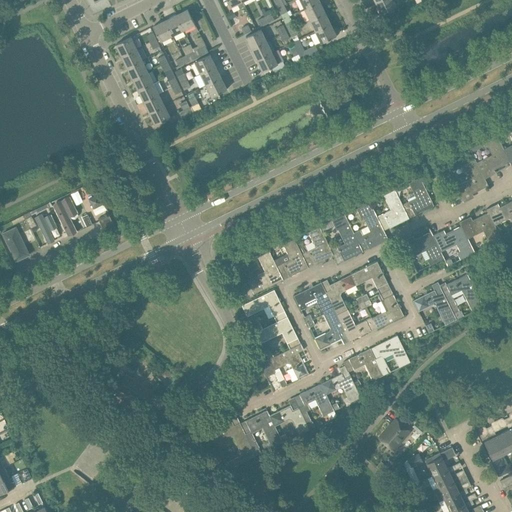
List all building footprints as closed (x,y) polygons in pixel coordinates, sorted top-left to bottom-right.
[(243,1),(242,0),(227,0),(231,6),(230,6),(231,7),(237,4),(240,9),(245,6),(243,2),(243,1)] [(300,0),(305,9),(320,1),(319,0),(300,0)] [(392,0),(379,0),(376,2),(381,14),(396,6),(392,0)] [(325,13),(320,1),(305,9),(310,20),(325,13)] [(287,11),(284,5),(277,8),(283,19),(293,14),(290,10),(287,11)] [(188,9),(176,15),(183,30),(195,24),(195,23),(195,24),(190,13),(188,10),(188,9)] [(235,17),(232,12),(227,14),(229,20),(235,17)] [(271,13),(264,16),(267,23),(274,20),(271,13)] [(316,32),(331,24),(325,13),(310,20),(316,32)] [(183,30),(176,15),(165,21),(172,36),(183,30)] [(267,23),(264,16),(257,20),(260,26),(267,23)] [(285,24),(289,30),(295,27),(292,20),(285,24)] [(161,41),(172,36),(165,21),(153,26),(161,41)] [(251,30),(248,24),(241,28),(244,34),(251,30)] [(286,31),(283,24),(276,28),(280,34),(286,31)] [(331,24),(316,32),(321,43),(336,36),(331,24)] [(295,27),(289,30),(292,37),(299,34),(295,27)] [(251,48),(266,41),(261,30),(247,37),(246,36),(246,37),(251,48)] [(289,38),(286,31),(280,34),(283,41),(289,38)] [(150,42),(156,39),(153,32),(147,35),(150,42)] [(116,44),(121,56),(136,49),(131,37),(116,44)] [(159,46),(156,39),(150,42),(153,49),(159,46)] [(295,47),(299,54),(301,59),(323,48),(320,42),(305,50),(300,39),(294,42),(294,43),(293,43),(295,47)] [(257,60),(272,53),(266,41),(251,48),(257,60)] [(206,45),(194,51),(197,58),(209,52),(208,51),(206,45)] [(292,57),(299,54),(295,47),(289,50),(292,57)] [(121,56),(127,67),(142,60),(136,49),(121,56)] [(186,63),(197,58),(194,51),(182,57),(186,63)] [(272,53),(257,60),(263,72),(264,71),(263,71),(272,67),(278,64),(272,53)] [(161,65),(167,62),(164,55),(158,58),(161,65)] [(195,62),(200,74),(216,66),(210,55),(195,62)] [(186,63),(182,57),(176,60),(179,66),(186,63)] [(142,60),(127,67),(133,78),(147,71),(142,60)] [(170,68),(167,62),(161,65),(164,71),(170,68)] [(200,74),(206,85),(221,77),(216,66),(200,74)] [(181,83),(187,80),(182,68),(175,72),(181,83)] [(133,78),(138,90),(153,83),(147,71),(133,78)] [(175,77),(168,81),(172,88),(178,85),(175,77)] [(227,89),(221,77),(206,85),(212,96),(226,89),(226,90),(227,89)] [(187,80),(181,83),(184,90),(190,87),(187,80)] [(144,101),(158,94),(153,83),(138,90),(144,101)] [(182,91),(178,85),(172,88),(175,94),(182,91)] [(149,112),(163,106),(158,94),(144,101),(149,112)] [(199,103),(195,96),(188,99),(192,107),(199,103)] [(190,107),(186,100),(180,103),(183,110),(178,112),(181,118),(193,112),(191,107),(190,107)] [(169,117),(163,106),(149,112),(155,124),(156,124),(169,117)] [(511,144),(503,148),(510,162),(511,165),(511,126),(509,128),(511,133),(511,144)] [(510,162),(503,148),(497,134),(482,141),(485,147),(490,145),(495,156),(489,159),(487,156),(476,162),(483,175),(510,162)] [(483,175),(476,162),(475,158),(461,165),(463,171),(468,169),(473,180),(467,183),(466,181),(459,184),(457,180),(453,182),(463,203),(458,193),(464,190),(467,196),(488,186),(490,190),(490,189),(483,175)] [(416,197),(402,203),(402,204),(409,218),(434,206),(420,177),(409,183),(416,197)] [(88,185),(91,192),(96,189),(93,183),(88,185)] [(391,210),(377,216),(384,230),(409,218),(402,204),(402,203),(395,189),(384,195),(391,210)] [(89,199),(93,208),(102,203),(98,194),(89,199)] [(53,205),(69,235),(76,231),(69,217),(78,213),(70,196),(53,205)] [(511,200),(494,209),(489,212),(492,219),(495,225),(506,220),(505,217),(511,214),(511,216),(511,226),(511,227),(511,228),(511,200)] [(356,208),(361,218),(364,217),(368,225),(354,232),(363,251),(388,239),(384,230),(377,216),(374,211),(369,202),(356,208)] [(460,222),(468,238),(479,233),(478,230),(484,227),(489,238),(484,240),(487,246),(502,239),(495,225),(492,219),(489,212),(467,223),(465,220),(460,222)] [(35,217),(48,244),(55,241),(50,230),(57,227),(51,214),(44,218),(42,214),(35,217)] [(82,217),(87,227),(92,224),(88,214),(82,217)] [(354,232),(349,223),(345,214),(332,221),(336,230),(339,228),(346,243),(338,247),(335,241),(329,244),(332,250),(331,250),(334,255),(333,255),(337,264),(363,251),(354,232)] [(26,218),(31,228),(36,225),(31,216),(26,218)] [(115,230),(109,217),(98,222),(101,227),(100,227),(104,235),(115,230)] [(20,221),(25,231),(30,228),(25,219),(20,221)] [(433,235),(441,251),(452,246),(451,243),(457,240),(462,251),(457,253),(461,260),(475,252),(468,238),(460,222),(459,222),(461,226),(441,236),(439,232),(433,235)] [(2,233),(16,262),(30,255),(16,226),(2,233)] [(329,244),(322,232),(320,226),(308,232),(315,247),(302,254),(304,259),(310,255),(315,264),(333,255),(334,255),(331,250),(332,250),(329,244)] [(402,241),(410,258),(422,252),(420,250),(426,247),(432,257),(427,259),(430,265),(444,258),(441,251),(433,235),(431,232),(410,242),(408,238),(402,241)] [(276,266),(283,279),(289,276),(308,267),(304,259),(302,254),(294,238),(283,244),(290,259),(276,266)] [(283,280),(283,279),(276,266),(269,251),(258,256),(266,271),(247,280),(254,294),(283,280)] [(351,274),(356,285),(372,278),(380,294),(391,288),(377,261),(351,274)] [(334,309),(337,315),(348,309),(341,295),(342,292),(356,285),(351,274),(330,285),(327,280),(321,282),(334,309)] [(440,285),(446,298),(456,319),(464,316),(461,310),(459,311),(452,295),(462,290),(473,311),(483,306),(467,274),(446,284),(445,282),(440,285)] [(294,295),(301,310),(307,307),(306,306),(317,301),(323,314),(334,309),(321,282),(294,295)] [(446,325),(456,319),(446,298),(440,285),(438,282),(432,285),(434,290),(413,300),(418,311),(433,304),(436,305),(446,325)] [(387,310),(371,317),(377,328),(377,329),(404,316),(391,288),(380,294),(387,310)] [(277,322),(287,317),(284,311),(285,311),(274,289),(242,305),(247,316),(269,306),(277,322)] [(372,304),(369,299),(364,301),(366,306),(366,307),(372,304)] [(349,341),(337,315),(334,309),(323,314),(330,328),(329,331),(315,338),(320,349),(341,338),(344,344),(349,341)] [(337,315),(349,341),(350,341),(372,330),(371,330),(376,328),(377,328),(371,317),(355,325),(348,309),(337,315)] [(277,322),(263,329),(255,332),(261,343),(282,333),(287,343),(290,349),(301,343),(287,316),(287,317),(277,322)] [(315,325),(312,319),(307,322),(310,327),(315,325)] [(253,327),(255,332),(263,329),(260,323),(253,327)] [(434,330),(431,323),(425,326),(429,333),(434,330)] [(371,349),(376,359),(384,375),(389,372),(386,367),(388,366),(383,356),(392,351),(399,367),(410,362),(397,335),(376,346),(371,349)] [(301,343),(290,349),(276,356),(274,357),(268,359),(259,364),(266,377),(275,372),(274,370),(288,363),(291,364),(298,379),(309,373),(298,352),(304,350),(301,343)] [(384,375),(376,359),(371,349),(370,348),(349,359),(343,362),(345,365),(348,372),(365,364),(373,380),(384,375)] [(148,359),(135,351),(128,361),(132,364),(137,358),(145,364),(148,359)] [(266,354),(268,359),(274,357),(271,351),(266,354)] [(356,389),(354,383),(348,372),(345,365),(339,368),(342,373),(321,383),(326,394),(341,387),(343,388),(350,402),(360,397),(356,389)] [(184,384),(164,367),(154,378),(174,395),(184,384)] [(153,391),(126,373),(115,388),(142,406),(153,391)] [(354,383),(356,389),(362,386),(359,380),(354,383)] [(331,405),(326,394),(321,383),(299,394),(302,400),(296,403),(298,407),(309,429),(315,426),(312,421),(311,421),(307,412),(310,410),(307,403),(315,399),(323,416),(329,413),(334,410),(331,405)] [(337,402),(331,405),(334,410),(340,408),(337,402)] [(270,415),(275,426),(289,419),(292,420),(299,434),(309,429),(298,407),(293,410),(291,405),(270,415)] [(253,450),(256,455),(261,453),(259,448),(259,447),(251,431),(261,426),(272,447),(283,442),(280,437),(276,429),(275,426),(270,415),(267,410),(246,420),(240,423),(253,450)] [(253,450),(240,423),(235,412),(229,415),(231,421),(210,431),(218,447),(222,446),(223,443),(230,440),(231,437),(233,436),(242,455),(225,463),(228,469),(255,455),(253,450)] [(410,431),(396,418),(379,438),(393,450),(410,431)] [(416,422),(413,426),(421,433),(424,430),(416,422)] [(503,432),(511,450),(511,428),(509,429),(503,432)] [(503,455),(511,450),(503,432),(496,435),(494,430),(489,433),(491,438),(494,437),(503,455)] [(494,437),(491,438),(485,441),(493,459),(503,455),(494,437)] [(442,456),(427,463),(433,475),(448,468),(444,460),(456,454),(452,447),(440,453),(442,456)] [(413,466),(424,461),(420,453),(404,461),(411,476),(416,474),(413,466)] [(377,466),(387,475),(391,471),(381,462),(377,466)] [(460,462),(448,468),(433,475),(439,487),(453,480),(450,472),(462,466),(460,462)] [(0,469),(0,481),(9,477),(5,467),(0,469)] [(453,480),(439,487),(433,490),(438,502),(444,499),(459,491),(455,484),(459,482),(460,485),(469,481),(465,474),(453,480)] [(511,474),(500,480),(503,488),(511,483),(511,474)] [(9,477),(0,481),(0,493),(14,487),(9,477)] [(465,503),(461,496),(468,492),(466,488),(459,491),(444,499),(450,510),(465,503)] [(43,502),(38,493),(35,495),(39,504),(43,502)] [(33,507),(28,498),(25,499),(30,509),(33,507)] [(469,511),(467,507),(474,504),(472,500),(465,503),(450,510),(446,511),(469,511)] [(22,511),(23,511),(19,502),(15,504),(19,511),(22,511)]
